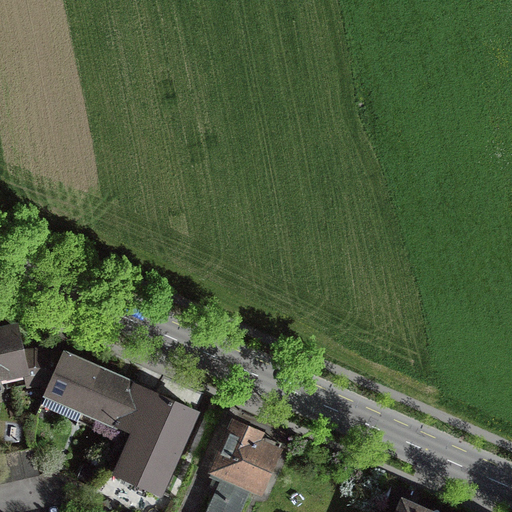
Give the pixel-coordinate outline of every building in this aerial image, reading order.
[(24,374),(20,355),(14,329),(0,332),(0,392),(0,391),(0,379),(2,379),(5,391),(26,387),(26,386),(23,374),(24,374)] [(24,374),(23,374),(26,386),(30,385),(37,385),(48,388),(60,359),(54,357),(41,354),(30,354),(20,355),(24,374)] [(62,355),(60,359),(48,388),(44,396),(81,412),(99,371),(62,355)] [(136,388),(99,371),(81,412),(117,428),(119,425),(134,392),(136,388)] [(149,399),(134,392),(119,425),(134,432),(115,477),(157,496),(195,414),(151,394),(149,399)] [(238,511),(249,488),(259,493),(276,453),(254,444),(258,436),(233,425),(210,479),(220,483),(206,511),(238,511)] [(32,479),(38,477),(32,449),(18,452),(4,455),(0,456),(0,485),(3,485),(10,483),(17,482),(24,480),(32,479)]
